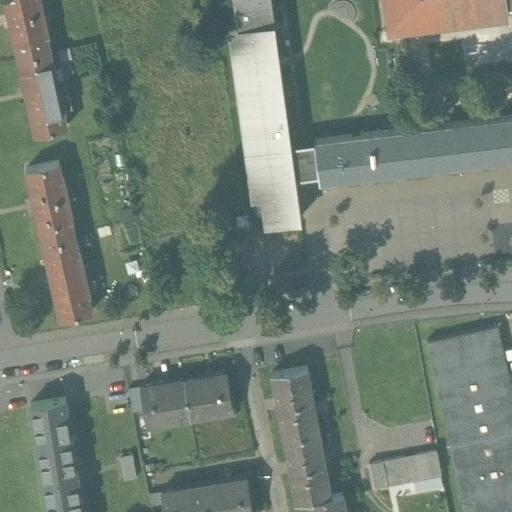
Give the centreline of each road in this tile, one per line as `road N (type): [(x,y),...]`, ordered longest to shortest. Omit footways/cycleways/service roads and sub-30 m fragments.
road 1 (residential): [(511,295),(239,329)]
road 2 (residential): [(239,329),(4,363)]
road 3 (residential): [(274,511),(239,329)]
